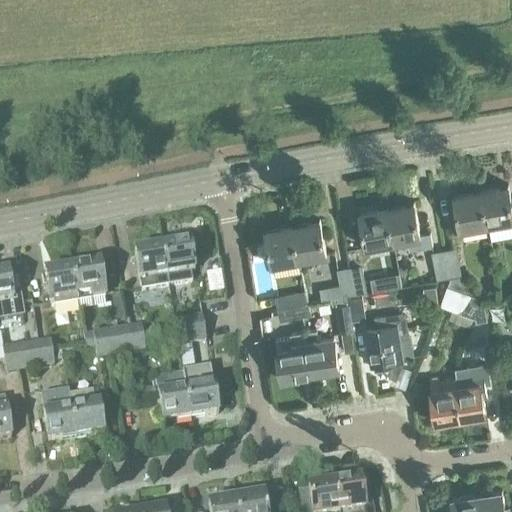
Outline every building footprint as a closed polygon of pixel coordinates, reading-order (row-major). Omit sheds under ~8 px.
[(483,190),(489,225),(511,220),(511,200),(509,184),(508,184),(508,188),(500,189),(500,187),(483,190)] [(481,189),(482,193),(474,195),(473,192),(456,195),(456,194),(454,194),(461,230),(489,225),(483,190),(482,189),(481,189)] [(388,211),(394,243),(408,240),(410,250),(433,245),(431,232),(421,234),(415,201),(413,201),(414,205),(406,207),(406,204),(388,208),(388,206),(387,207),(388,211)] [(394,243),(388,211),(380,212),(379,209),(362,213),(361,211),(360,212),(367,248),(394,243)] [(312,222),(295,226),(301,261),(327,256),(320,219),(319,219),(320,224),(312,225),(312,222)] [(267,229),(266,230),(273,266),(274,266),(276,277),(301,272),(299,261),(301,261),(295,226),(294,226),(294,224),(293,225),(293,229),(285,230),(285,227),(268,231),(267,229)] [(189,243),(162,248),(167,278),(169,288),(193,283),(191,274),(195,273),(189,243)] [(169,288),(167,278),(162,248),(134,254),(140,283),(142,293),(155,290),(169,288)] [(445,253),(450,277),(462,275),(458,250),(445,253)] [(438,279),(450,277),(445,253),(433,255),(438,279)] [(78,299),(78,304),(106,299),(100,264),(72,269),(78,299)] [(363,267),(350,269),(355,296),(362,294),(368,294),(363,267)] [(78,304),(78,299),(72,269),(45,274),(50,304),(51,308),(55,308),(78,304)] [(342,298),(348,297),(355,296),(350,269),(337,271),(340,284),(340,286),(342,298)] [(8,274),(0,274),(0,322),(24,318),(18,280),(9,282),(8,274)] [(331,300),(342,298),(340,286),(329,287),(331,300)] [(436,286),(424,287),(426,303),(438,302),(436,286)] [(441,305),(459,312),(471,294),(450,286),(441,305)] [(278,297),(281,308),(308,304),(306,292),(278,297)] [(348,297),(349,303),(352,321),(366,318),(362,294),(355,296),(348,297)] [(488,320),(483,298),(471,294),(459,312),(476,318),(477,322),(488,320)] [(352,321),(349,303),(335,306),(340,333),(354,331),(352,321)] [(308,304),(281,308),(283,321),(310,316),(308,304)] [(179,334),(204,330),(202,318),(177,322),(179,334)] [(391,361),(403,359),(397,324),(367,329),(373,364),(375,364),(376,370),(392,367),(391,361)] [(141,329),(130,331),(134,356),(146,354),(141,329)] [(204,330),(179,334),(181,347),(206,342),(204,330)] [(312,361),(314,371),(322,370),(323,375),(341,372),(335,337),(319,340),(317,330),(304,332),(309,361),(312,361)] [(130,331),(117,333),(122,358),(134,356),(130,331)] [(299,374),(314,371),(312,361),(309,361),(304,332),(291,334),(291,337),(276,340),(281,363),(277,363),(280,380),(283,379),(299,377),(299,374)] [(105,335),(109,360),(122,358),(117,333),(105,335)] [(97,362),(109,360),(105,335),(93,337),(97,362)] [(38,344),(42,369),(54,367),(50,342),(38,344)] [(38,344),(27,346),(31,371),(42,369),(38,344)] [(31,371),(27,346),(15,348),(19,373),(31,371)] [(5,376),(19,373),(15,348),(1,350),(5,376)] [(458,377),(456,377),(459,398),(462,418),(469,417),(470,421),(485,419),(484,414),(487,414),(483,388),(487,388),(486,384),(492,383),(488,363),(456,368),(458,377)] [(182,374),(183,377),(190,421),(218,417),(210,369),(182,374)] [(440,376),(430,378),(437,422),(462,418),(459,398),(456,377),(440,380),(440,376)] [(163,426),(190,421),(183,377),(155,382),(163,426)] [(76,440),(69,397),(68,393),(40,397),(48,445),(76,440)] [(69,397),(76,440),(104,435),(99,406),(95,407),(92,394),(69,397)] [(0,400),(0,442),(11,441),(4,400),(0,400)] [(340,511),(335,485),(327,486),(326,476),(320,477),(322,487),(308,489),(309,493),(299,495),(302,511),(340,511)] [(335,485),(340,511),(373,511),(367,479),(335,485)] [(482,490),(482,493),(478,493),(480,511),(511,511),(511,510),(506,511),(503,489),(493,491),(493,488),(482,490)] [(480,511),(478,493),(453,498),(455,511),(480,511)] [(266,511),(264,497),(237,501),(238,511),(266,511)] [(238,511),(237,501),(209,506),(209,511),(238,511)]
